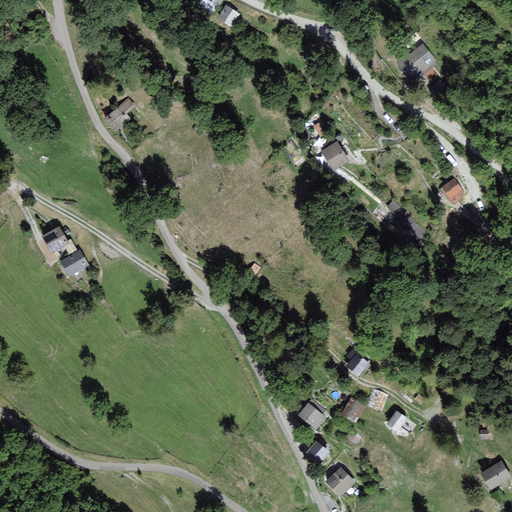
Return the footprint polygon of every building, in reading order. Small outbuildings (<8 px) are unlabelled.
[(221,0),(202,0),(198,6),(210,15),(221,0)] [(223,6),(214,19),(227,29),(237,15),(223,6)] [(380,25),(382,28),(386,25),(383,21),(380,23),(378,21),(376,23),(374,21),(371,23),(375,29),(380,25)] [(411,53),(395,64),(413,92),(429,82),(411,53)] [(449,88),(440,79),(429,91),(439,99),(449,88)] [(127,100),(101,120),(111,133),(128,120),(124,115),(134,108),(127,100)] [(316,126),(321,132),(326,133),(327,127),(325,123),(316,126)] [(335,142),(319,152),(329,170),(346,160),(335,142)] [(452,178),(439,187),(452,203),(464,194),(452,178)] [(409,216),(394,202),(387,209),(402,224),(409,216)] [(57,229),(39,237),(47,254),(65,246),(57,229)] [(78,253),(58,263),(66,279),(86,269),(78,253)] [(343,368),(354,378),(366,365),(355,355),(343,368)] [(380,411),(386,395),(371,389),(366,406),(380,411)] [(353,423),(364,406),(350,398),(339,414),(353,423)] [(306,403),(295,417),(313,433),(324,419),(306,403)] [(415,426),(394,410),(384,425),(405,440),(415,426)] [(480,431),(480,440),(488,440),(488,431),(480,431)] [(303,455),(316,466),(327,454),(314,442),(303,455)] [(478,475),(487,492),(511,479),(501,462),(478,475)] [(324,483),(338,498),(353,483),(339,469),(324,483)]
